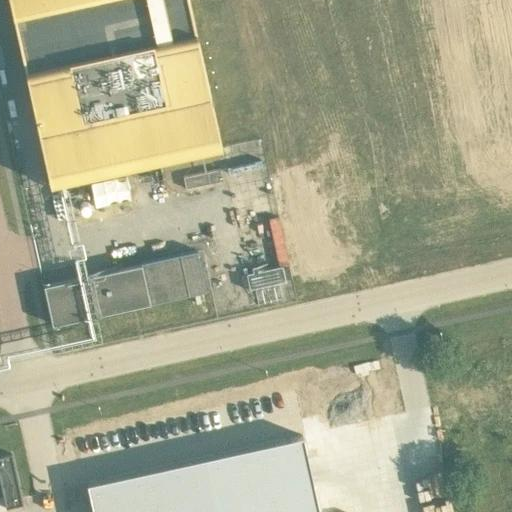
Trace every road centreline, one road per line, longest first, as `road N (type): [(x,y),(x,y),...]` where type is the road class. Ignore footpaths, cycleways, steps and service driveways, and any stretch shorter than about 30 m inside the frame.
road 1 (unclassified): [(397,296),(20,379)]
road 2 (unclassified): [(441,511),(397,296)]
